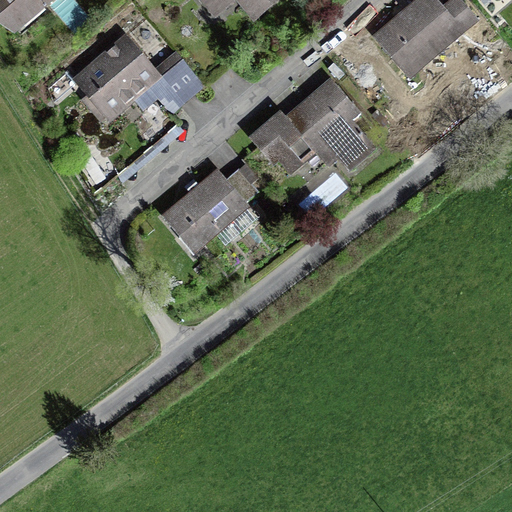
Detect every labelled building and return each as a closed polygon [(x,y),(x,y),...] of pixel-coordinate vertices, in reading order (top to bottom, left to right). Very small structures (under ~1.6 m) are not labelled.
[(4,0),(17,16),(38,0),(4,0)] [(197,0),(207,11),(219,0),(237,0),(253,18),(274,0),(197,0)] [(448,0),(397,0),(374,18),(410,62),(464,19),(448,0)] [(121,39),(76,77),(107,114),(152,75),(121,39)] [(212,44),(186,62),(199,79),(202,83),(227,65),(212,44)] [(179,75),(163,87),(171,99),(199,79),(186,62),(181,54),(170,62),(179,75)] [(334,71),(294,105),(287,111),(277,99),(246,126),(290,177),(367,110),(334,71)] [(218,157),(176,189),(215,238),(257,206),(218,157)] [(306,193),(316,207),(346,185),(336,172),(306,193)]
